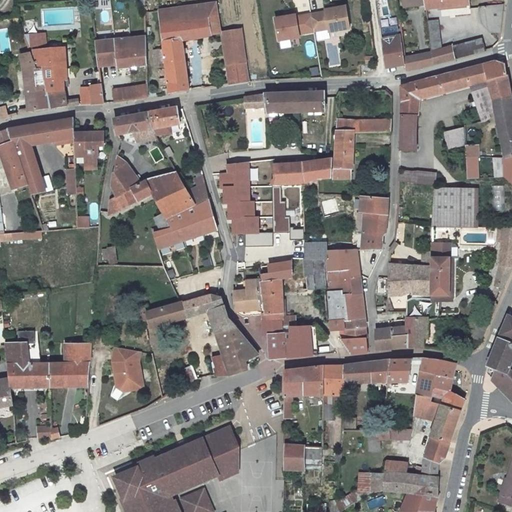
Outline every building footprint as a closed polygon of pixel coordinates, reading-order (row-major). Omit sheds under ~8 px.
[(292,0),(293,9),(308,8),(307,0),(292,0)] [(402,0),(403,8),(424,5),(423,0),(402,0)] [(425,10),(468,6),(467,0),(423,0),(424,5),(425,10)] [(157,12),(169,94),(189,91),(181,42),(210,36),(220,34),(215,5),(194,7),(157,12)] [(325,13),(310,16),(313,33),(328,30),(328,34),(349,30),(346,8),(335,10),(325,11),(325,13)] [(480,28),(488,36),(499,35),(502,8),(478,10),(480,28)] [(285,18),(275,20),(278,42),(299,38),(299,35),(313,33),(310,16),(296,18),(296,16),(285,18)] [(438,52),(435,23),(426,24),(429,53),(429,54),(438,52)] [(0,29),(0,43),(2,53),(10,52),(6,28),(0,29)] [(248,82),(245,61),(240,30),(222,34),(227,64),(230,84),(248,82)] [(33,71),(44,69),(47,91),(64,89),(63,87),(68,87),(66,48),(44,51),(42,35),(25,37),(30,55),(33,71)] [(385,67),(405,64),(404,59),(400,36),(381,38),(385,67)] [(117,68),(147,66),(147,52),(126,53),(125,38),(95,39),(99,66),(117,65),(117,68)] [(126,53),(147,52),(146,38),(125,38),(126,53)] [(315,57),(313,41),(304,42),(306,58),(315,57)] [(454,59),(483,52),(481,42),(451,49),(454,59)] [(431,65),(454,59),(451,49),(438,52),(429,54),(431,65)] [(413,70),(431,65),(429,54),(404,59),(405,64),(406,70),(413,69),(413,70)] [(28,112),(49,108),(50,110),(66,107),(64,89),(47,91),(44,69),(33,71),(30,55),(20,57),(24,74),(28,112)] [(417,100),(486,82),(494,101),(511,100),(505,65),(498,62),(402,87),(399,150),(414,151),(417,100)] [(82,106),(103,104),(101,83),(79,86),(82,106)] [(115,102),(148,98),(148,88),(141,88),(114,92),(115,102)] [(276,114),(323,112),(322,94),(289,95),(265,95),(267,102),(267,107),(268,115),(276,114)] [(256,96),(245,98),(245,108),(267,107),(267,102),(256,103),(256,96)] [(495,114),(504,158),(511,157),(511,106),(511,100),(494,101),(495,114)] [(151,130),(179,125),(177,111),(176,108),(148,113),(151,130)] [(0,121),(16,117),(14,109),(0,112),(0,121)] [(114,119),(118,136),(124,135),(151,130),(148,113),(114,119)] [(8,131),(14,149),(31,146),(75,138),(74,120),(8,131)] [(337,120),(333,173),(332,173),(332,183),(351,181),(353,131),(354,120),(337,120)] [(353,131),(370,131),(371,121),(354,120),(353,131)] [(391,121),(371,121),(370,131),(391,132),(391,121)] [(456,131),(460,146),(465,145),(465,139),(465,129),(456,131)] [(125,141),(152,136),(151,130),(124,135),(125,141)] [(0,134),(0,154),(6,173),(12,190),(27,186),(14,149),(8,131),(0,134)] [(447,149),(460,146),(456,131),(444,134),(445,140),(446,143),(447,149)] [(84,134),(75,135),(75,157),(84,157),(85,167),(87,170),(93,170),(97,166),(97,159),(99,158),(98,147),(103,147),(102,134),(84,134)] [(31,195),(45,193),(31,146),(14,149),(27,186),(29,185),(31,195)] [(158,147),(151,150),(156,162),(163,158),(158,147)] [(479,148),(466,148),(467,180),(473,180),(472,158),(479,158),(479,148)] [(303,164),(273,165),(275,185),(271,186),(272,188),(275,188),(302,185),(318,183),(329,183),(331,155),(325,155),(325,161),(303,164)] [(224,187),(254,185),(257,207),(261,207),(262,215),(258,216),(259,228),(276,228),(275,188),(272,188),(271,186),(275,185),(273,165),(273,161),(226,165),(227,174),(213,175),(212,175),(216,187),(224,187)] [(116,168),(112,186),(116,197),(134,188),(127,179),(134,174),(128,165),(126,164),(117,164),(116,168)] [(75,187),(75,170),(66,171),(67,187),(75,187)] [(398,182),(434,185),(435,176),(398,173),(398,182)] [(127,179),(134,188),(141,185),(134,174),(127,179)] [(178,175),(148,181),(155,196),(165,216),(196,205),(181,180),(178,175)] [(208,200),(203,176),(181,180),(196,205),(208,200)] [(116,197),(109,200),(108,216),(155,196),(148,181),(141,185),(134,188),(116,197)] [(492,198),(501,200),(504,187),(495,186),(492,198)] [(226,210),(230,208),(224,187),(216,187),(221,204),(226,210)] [(430,228),(478,229),(478,191),(433,190),(430,228)] [(387,199),(361,197),(360,213),(364,213),(370,214),(369,237),(382,238),(385,236),(386,222),(387,199)] [(208,202),(166,217),(169,223),(171,222),(174,232),(155,238),(159,250),(158,250),(159,254),(162,253),(160,248),(218,230),(208,202)] [(89,203),(89,223),(97,223),(97,203),(89,203)] [(369,237),(370,214),(364,213),(362,236),(369,237)] [(76,216),(76,227),(87,226),(87,215),(76,216)] [(165,216),(157,219),(161,232),(154,235),(155,238),(174,232),(171,222),(169,223),(166,217),(165,216)] [(500,246),(499,267),(494,288),(503,292),(511,271),(511,268),(511,229),(501,229),(500,233),(494,233),(494,246),(500,246)] [(312,234),(304,234),(304,246),(317,246),(317,233),(312,234)] [(382,238),(369,237),(362,236),(361,251),(381,251),(382,238)] [(449,297),(450,259),(450,245),(432,244),(432,259),(431,296),(437,296),(449,297)] [(359,278),(357,251),(326,252),(326,245),(317,246),(304,246),(304,253),(304,261),(323,261),(327,260),(328,280),(359,278)] [(101,248),(102,261),(115,260),(114,248),(101,248)] [(284,280),(285,291),(310,289),(324,288),(323,261),(304,261),(304,253),(300,253),(301,261),(301,279),(284,280)] [(388,276),(388,296),(388,297),(401,298),(413,293),(413,267),(388,266),(388,276)] [(428,293),(429,268),(413,267),(413,293),(428,293)] [(359,278),(328,280),(330,308),(329,308),(330,321),(346,320),(346,330),(365,328),(363,308),(362,300),(359,278)] [(260,279),(245,281),(246,290),(235,291),(233,292),(234,312),(258,310),(262,313),(266,313),(261,283),(260,279)] [(282,316),(280,282),(261,283),(266,313),(262,313),(263,321),(283,318),(282,316)] [(140,307),(145,329),(207,312),(213,330),(234,327),(227,318),(222,300),(218,298),(212,296),(150,312),(148,305),(140,307)] [(408,302),(407,314),(407,317),(427,319),(426,322),(436,320),(437,296),(431,296),(429,296),(413,298),(408,302)] [(494,311),(484,307),(481,316),(490,320),(494,311)] [(296,319),(292,316),(282,316),(283,318),(284,328),(296,327),(296,319)] [(511,358),(511,317),(508,316),(485,369),(492,371),(506,375),(507,371),(511,358)] [(406,336),(405,349),(422,349),(421,340),(427,338),(426,332),(426,322),(427,319),(407,317),(406,336)] [(268,335),(269,358),(277,357),(323,356),(322,349),(317,349),(316,326),(296,327),(284,328),(283,318),(263,321),(264,335),(268,335)] [(346,320),(330,321),(331,331),(341,330),(346,330),(346,320)] [(386,321),(387,330),(403,328),(402,320),(386,321)] [(472,320),(465,335),(473,339),(480,323),(476,320),(472,320)] [(480,323),(473,339),(481,342),(488,326),(480,323)] [(247,370),(244,361),(257,356),(234,327),(213,330),(222,357),(229,376),(247,370)] [(366,338),(365,328),(346,330),(341,330),(341,340),(366,338)] [(403,328),(387,330),(378,330),(378,337),(375,337),(376,343),(376,352),(405,349),(406,336),(404,336),(403,328)] [(367,353),(366,338),(341,340),(342,342),(346,348),(351,347),(352,355),(367,353)] [(49,388),(48,363),(39,363),(38,341),(6,345),(11,388),(49,388)] [(64,343),(64,363),(48,363),(49,388),(87,387),(90,342),(64,343)] [(141,352),(114,347),(111,361),(113,372),(117,371),(119,382),(127,387),(132,386),(133,390),(144,388),(139,361),(141,352)] [(222,357),(211,358),(214,376),(229,376),(222,357)] [(347,389),(348,385),(388,384),(388,381),(391,361),(344,366),(344,389),(347,389)] [(388,381),(407,383),(410,361),(391,361),(388,381)] [(437,361),(422,361),(420,372),(429,374),(433,375),(453,380),(457,368),(458,367),(437,361)] [(323,407),(334,407),(334,397),(343,398),(344,389),(344,366),(324,367),(323,396),(323,407)] [(292,397),(303,395),(323,396),(324,367),(284,371),(284,397),(292,397)] [(117,371),(113,372),(116,387),(124,392),(133,390),(132,386),(127,387),(119,382),(117,371)] [(490,379),(494,384),(497,387),(500,385),(503,377),(506,375),(492,371),(490,379)] [(507,397),(511,402),(511,373),(507,371),(506,375),(503,377),(500,385),(500,386),(507,393),(507,394),(507,397)] [(428,379),(420,377),(417,390),(424,392),(423,397),(429,398),(429,394),(430,388),(433,375),(429,374),(428,379)] [(448,394),(453,380),(433,375),(430,388),(443,392),(448,394)] [(0,407),(13,405),(11,388),(10,377),(6,377),(6,382),(0,382),(0,407)] [(430,388),(429,394),(443,397),(443,392),(430,388)] [(448,394),(443,392),(443,397),(443,407),(461,411),(464,399),(459,397),(448,394)] [(413,416),(433,421),(430,438),(432,438),(427,460),(439,462),(445,460),(461,411),(443,407),(432,404),(428,402),(428,399),(429,398),(423,397),(417,395),(413,416)] [(284,419),(292,419),(292,397),(284,397),(284,419)] [(106,402),(103,408),(114,415),(118,409),(106,402)] [(45,403),(37,405),(40,419),(48,417),(45,403)] [(381,431),(383,418),(343,418),(343,431),(381,431)] [(50,424),(34,428),(37,439),(51,436),(50,429),(50,424)] [(59,437),(57,428),(50,429),(51,436),(51,439),(59,437)] [(178,511),(175,503),(171,504),(169,499),(218,479),(220,483),(238,476),(238,451),(231,435),(224,438),(220,434),(137,469),(139,473),(146,492),(129,498),(123,501),(128,511),(178,511)] [(292,446),(292,434),(284,434),(283,470),(305,470),(305,458),(305,447),(292,446)] [(366,452),(379,452),(379,439),(366,439),(366,452)] [(305,458),(320,458),(321,448),(305,447),(305,458)] [(387,463),(386,473),(408,475),(409,465),(387,463)] [(511,471),(510,479),(508,478),(502,494),(503,494),(500,502),(511,505),(511,471)] [(146,492),(139,473),(122,480),(129,498),(146,492)] [(375,475),(362,476),(361,503),(385,493),(386,476),(375,475)] [(440,479),(386,476),(385,493),(410,494),(403,511),(434,511),(436,508),(439,501),(440,495),(440,479)] [(182,502),(185,511),(211,511),(204,493),(182,502)]
